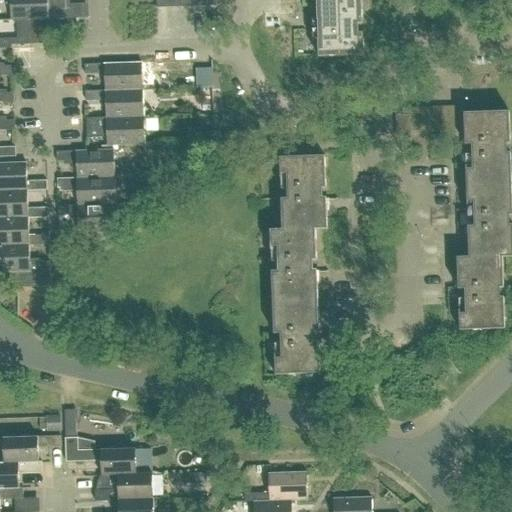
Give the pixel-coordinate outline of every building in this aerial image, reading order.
[(68,0),(11,0),(12,22),(18,22),(29,21),(41,21),(52,20),(56,20),(56,21),(70,20),(68,0)] [(156,0),(157,9),(169,8),(168,0),(156,0)] [(168,0),(169,8),(181,8),(180,0),(168,0)] [(362,3),(317,5),(318,17),(310,17),(310,32),(318,32),(319,58),(364,57),(362,3)] [(41,21),(42,45),(53,45),(52,20),(41,21)] [(19,46),(30,46),(29,21),(18,22),(19,46)] [(30,46),(42,45),(41,21),(29,21),(30,46)] [(0,49),(13,50),(13,40),(0,39),(0,49)] [(107,93),(144,91),(143,64),(106,65),(107,93)] [(86,75),(101,74),(100,65),(85,65),(86,75)] [(0,67),(0,77),(14,77),(13,67),(0,67)] [(108,120),(145,118),(144,91),(107,93),(108,119),(108,120)] [(87,102),(101,101),(101,92),(87,92),(87,102)] [(0,94),(0,104),(15,104),(14,94),(0,94)] [(428,132),(434,132),(433,108),(422,109),(423,133),(428,132)] [(434,132),(445,132),(445,108),(433,108),(434,132)] [(445,108),(445,132),(448,132),(457,131),(456,108),(445,108)] [(411,140),(411,133),(410,109),(402,109),(402,116),(396,116),(397,140),(411,140)] [(411,133),(423,133),(422,109),(410,109),(411,133)] [(467,187),(511,185),(511,181),(510,113),(465,114),(467,187)] [(108,120),(108,119),(87,119),(88,138),(109,137),(109,147),(146,146),(145,118),(108,120)] [(0,121),(0,131),(16,131),(16,121),(0,121)] [(0,148),(0,158),(17,158),(16,148),(0,148)] [(79,180),(116,178),(115,151),(78,152),(79,180)] [(58,162),(72,162),(71,152),(58,153),(58,162)] [(317,231),(328,231),(328,219),(327,200),(326,158),(322,158),(281,159),(282,199),(283,231),(283,232),(317,231)] [(28,164),(0,164),(0,192),(29,191),(29,192),(48,191),(48,182),(28,182),(28,164)] [(79,207),(117,206),(116,178),(79,180),(79,207)] [(59,189),(73,189),(72,179),(59,179),(59,189)] [(503,258),(511,258),(511,185),(467,187),(469,249),(470,258),(470,259),(503,258)] [(0,219),(29,218),(29,192),(29,191),(0,192),(0,219)] [(60,216),(74,216),(73,207),(73,206),(60,206),(60,216)] [(117,206),(79,207),(80,216),(80,234),(118,233),(117,206)] [(36,219),(49,218),(49,208),(35,209),(36,219)] [(0,247),(30,246),(29,218),(0,219),(0,247)] [(318,272),(317,231),(283,232),(283,231),(271,231),(272,268),(274,304),(319,302),(319,292),(318,272)] [(37,246),(45,246),(50,246),(50,236),(36,236),(37,246)] [(30,246),(0,247),(0,274),(18,274),(19,289),(52,288),(52,279),(52,267),(51,263),(31,264),(30,246)] [(505,330),(503,258),(470,259),(470,258),(458,258),(458,268),(460,332),(505,330)] [(319,302),(274,304),(275,336),(276,377),(322,375),(320,331),(319,313),(319,302)] [(41,432),(62,431),(61,418),(41,419),(41,432)] [(39,464),(39,463),(39,449),(62,448),(62,437),(4,439),(5,465),(5,466),(39,464)] [(103,477),(118,476),(137,475),(136,450),(96,451),(95,442),(79,443),(79,439),(66,439),(67,463),(102,462),(103,477)] [(0,490),(20,489),(20,475),(43,474),(42,463),(39,463),(39,464),(5,466),(5,465),(0,465),(0,490)] [(292,501),(292,502),(308,501),(307,472),(269,474),(270,494),(253,495),(254,503),(292,501)] [(119,502),(154,501),(153,475),(137,475),(118,476),(119,491),(95,492),(95,503),(119,502)] [(0,511),(0,501),(23,500),(23,489),(20,489),(0,490),(0,511)] [(334,500),(334,511),(372,511),(372,498),(334,500)] [(154,511),(154,501),(119,502),(119,511),(154,511)] [(292,511),(292,502),(292,501),(254,503),(254,511),(292,511)]
